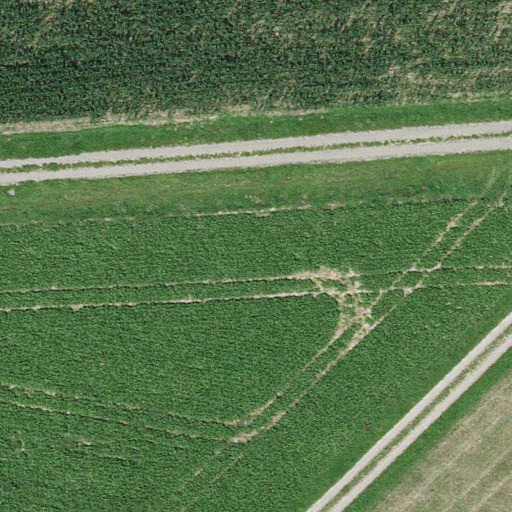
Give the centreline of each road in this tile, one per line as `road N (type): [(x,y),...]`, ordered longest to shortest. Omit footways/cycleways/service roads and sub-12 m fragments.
road 1 (track): [(511,130),(0,169)]
road 2 (track): [(511,335),(330,511)]
